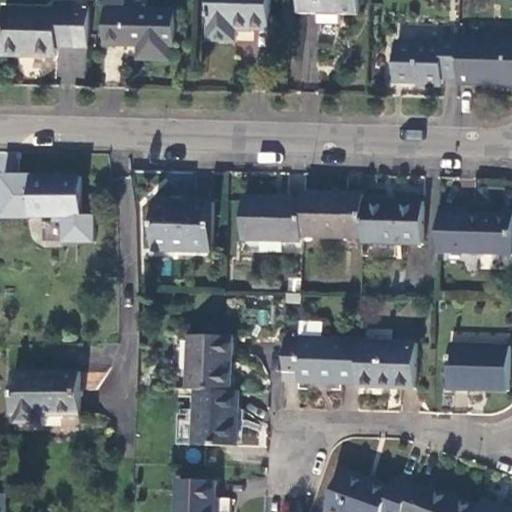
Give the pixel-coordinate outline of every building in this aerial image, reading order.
[(271,28),(271,0),(212,0),(211,38),(232,39),(232,27),(271,28)] [(360,16),(360,0),(300,0),(300,13),(318,14),(318,24),(340,25),(341,15),(360,16)] [(56,55),(89,55),(89,44),(91,8),(75,7),(75,2),(55,1),(55,9),(3,7),(3,47),(35,47),(35,54),(56,55)] [(175,46),(176,8),(107,6),(106,44),(140,45),(150,45),(150,58),(171,59),(171,46),(175,46)] [(511,82),(511,34),(493,33),(459,32),(459,33),(458,73),(458,81),(511,82)] [(458,73),(459,33),(443,33),(443,39),(420,38),(419,41),(395,40),(394,78),(442,80),(443,73),(458,73)] [(139,58),(150,58),(150,45),(140,45),(139,58)] [(81,216),(80,175),(31,175),(30,216),(81,216)] [(363,194),(303,192),(303,198),(302,235),(362,236),(363,199),(363,194)] [(302,235),(303,198),(244,196),(242,238),(302,241),(302,235)] [(422,201),(363,199),(362,236),(362,241),(421,243),(422,201)] [(211,250),(214,201),(154,200),(152,249),(211,250)] [(452,252),(454,207),(438,206),(436,251),(452,252)] [(454,207),(452,252),(511,254),(511,228),(511,213),(469,213),(468,207),(454,207)] [(195,389),(229,391),(232,336),(177,334),(175,388),(195,389)] [(357,383),(359,341),(299,338),(283,337),(282,375),(297,376),(297,381),(357,383)] [(416,343),(359,341),(357,383),(357,385),(415,388),(416,343)] [(507,391),(509,347),(449,344),(447,389),(507,391)] [(77,372),(11,372),(12,414),(14,414),(14,422),(39,422),(39,414),(77,414),(77,372)] [(236,409),(237,391),(229,391),(195,389),(192,444),(235,446),(235,442),(240,442),(241,410),(236,409)] [(400,511),(411,485),(392,478),(389,487),(338,469),(323,511),(400,511)] [(212,497),(213,479),(175,478),(174,511),(226,511),(227,497),(212,497)] [(427,491),(411,485),(400,511),(474,511),(477,505),(428,487),(427,491)] [(511,511),(511,510),(480,499),(477,505),(474,511),(511,511)]
